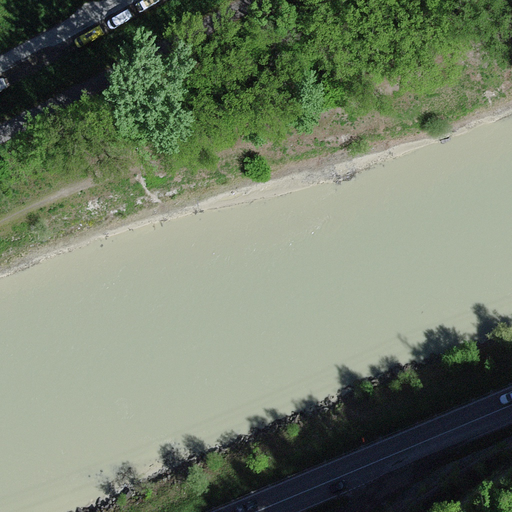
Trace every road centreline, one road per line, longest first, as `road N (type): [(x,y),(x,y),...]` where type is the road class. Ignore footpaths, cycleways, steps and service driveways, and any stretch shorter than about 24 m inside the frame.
road 1 (tertiary): [(511,404),(256,511)]
road 2 (unclassified): [(131,0),(0,68)]
